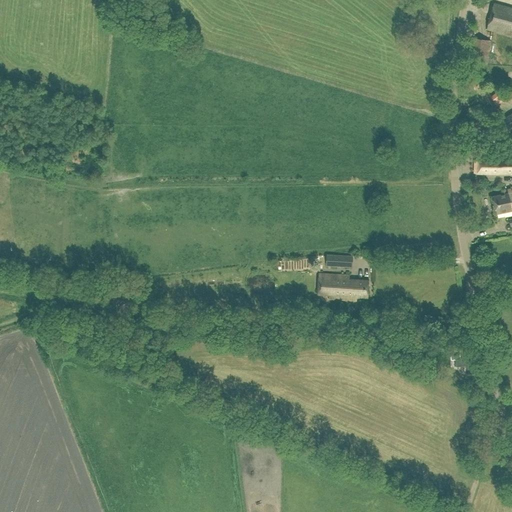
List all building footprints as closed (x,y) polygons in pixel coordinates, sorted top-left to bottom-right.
[(511,8),(493,3),(486,29),(511,36),(511,8)] [(487,65),(490,41),(472,38),(468,63),(487,65)] [(495,97),(500,105),(506,102),(501,93),(495,97)] [(511,113),(499,122),(506,133),(511,129),(511,113)] [(472,174),(511,174),(511,160),(473,160),(472,174)] [(511,188),(507,190),(508,193),(493,196),(496,214),(511,211),(511,188)] [(354,267),(354,257),(344,257),(343,267),(354,267)] [(368,281),(349,280),(349,275),(319,274),(318,295),(329,295),(328,299),(356,301),(356,298),(367,298),(368,281)] [(454,355),(455,360),(455,367),(465,367),(465,370),(471,370),(469,346),(463,346),(464,359),(460,359),(460,355),(454,355)]
